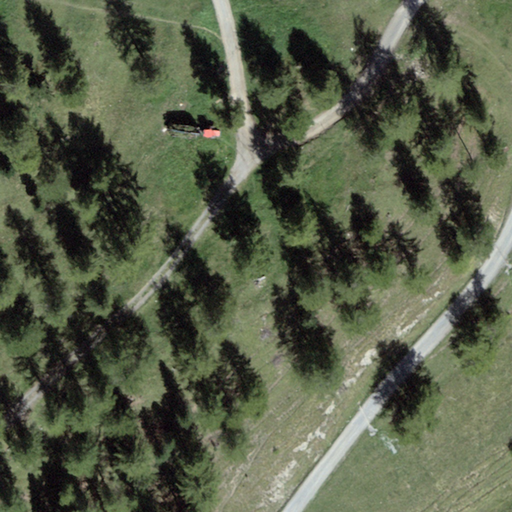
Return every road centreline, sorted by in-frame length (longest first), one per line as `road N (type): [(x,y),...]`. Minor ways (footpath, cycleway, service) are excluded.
road 1 (track): [(262,143),(150,292),(0,430)]
road 2 (track): [(218,0),(245,131),(262,143),(285,141),(347,101),(415,0)]
road 3 (track): [(511,230),(303,511)]
